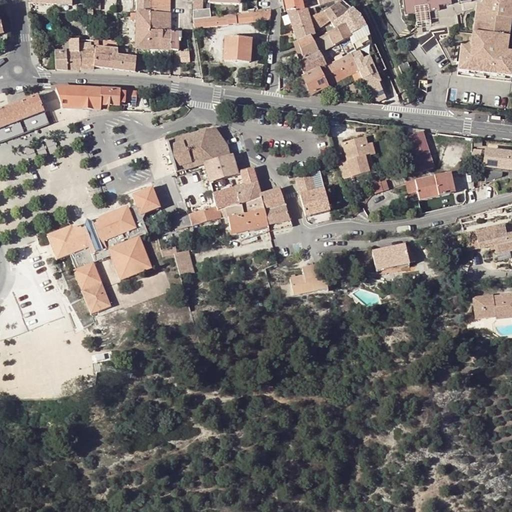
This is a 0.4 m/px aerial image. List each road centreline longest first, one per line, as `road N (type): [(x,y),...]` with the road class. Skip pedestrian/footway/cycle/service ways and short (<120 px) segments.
road 1 (unclassified): [(199,91),(202,116),(233,129),(291,193),(304,233),(431,222),(511,198)]
road 2 (tertiary): [(511,133),(270,102)]
road 3 (tertiary): [(199,91),(48,78)]
